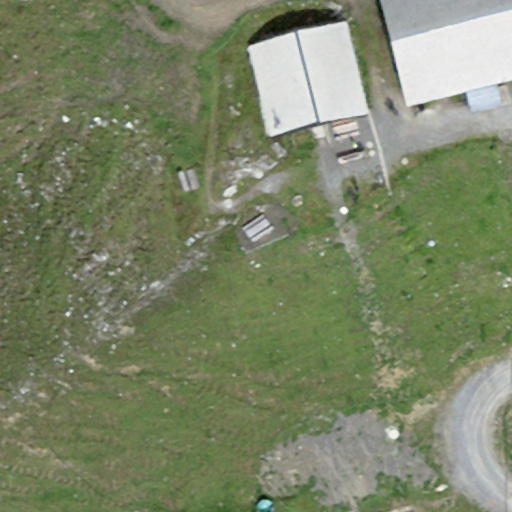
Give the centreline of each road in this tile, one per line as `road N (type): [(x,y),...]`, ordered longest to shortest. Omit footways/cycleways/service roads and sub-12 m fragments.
road 1 (track): [(511,506),(485,487),(471,433),(480,404),(511,378)]
road 2 (track): [(363,0),(397,140)]
